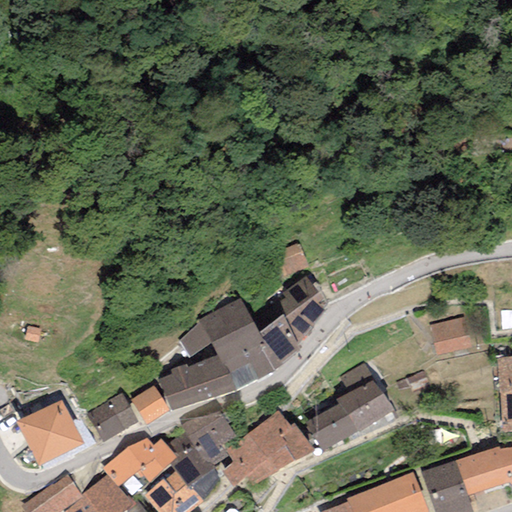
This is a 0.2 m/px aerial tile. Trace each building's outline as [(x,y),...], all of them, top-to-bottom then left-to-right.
[(299,243),(275,252),(285,276),(309,267),(299,243)] [(278,301),(284,314),(298,342),(308,337),(327,305),(307,276),(281,295),(285,299),(278,301)] [(197,325),(179,341),(192,365),(217,356),(235,390),(273,371),(259,347),(264,345),(259,334),(240,298),(194,321),(197,325)] [(284,314),(259,334),(264,345),(259,347),(273,371),(301,349),(298,342),(284,314)] [(464,319),(431,325),(436,354),(469,348),(464,319)] [(172,375),(159,379),(171,411),(235,390),(217,356),(192,365),(187,367),(186,364),(170,369),(172,375)] [(498,393),(511,392),(511,357),(496,358),(498,393)] [(336,400),(338,404),(355,431),(357,434),(393,411),(363,364),(340,378),(349,392),(336,400)] [(168,411),(153,386),(130,400),(145,425),(168,411)] [(511,392),(498,393),(500,432),(511,431),(511,392)] [(121,394),(86,414),(102,442),(137,422),(121,394)] [(63,400),(16,422),(38,467),(84,445),(63,400)] [(355,431),(338,404),(304,425),(322,452),(355,431)] [(218,409),(180,424),(185,433),(202,462),(212,466),(228,457),(220,447),(236,437),(218,409)] [(289,426),(278,411),(242,438),(224,449),(233,462),(222,472),(232,487),(248,476),(255,484),(294,461),(314,451),(294,424),(289,426)] [(202,462),(185,433),(166,445),(175,458),(170,464),(175,472),(190,491),(193,489),(203,502),(215,488),(218,479),(212,466),(202,462)] [(166,445),(160,440),(151,446),(145,438),(102,469),(107,474),(118,488),(123,483),(132,496),(146,482),(149,483),(170,464),(175,458),(166,445)] [(511,448),(500,450),(499,447),(455,460),(467,497),(510,481),(511,486),(511,448)] [(472,511),(467,497),(455,460),(421,472),(435,511),(472,511)] [(190,491),(175,472),(164,481),(162,478),(146,494),(143,497),(156,511),(189,511),(203,502),(193,489),(190,491)] [(347,499),(348,501),(352,511),(426,511),(411,473),(347,499)] [(83,497),(64,511),(144,511),(138,503),(135,505),(118,488),(107,474),(80,494),(83,497)] [(66,475),(21,506),(25,511),(60,511),(83,497),(80,494),(66,475)] [(352,511),(348,501),(322,511),(352,511)]
